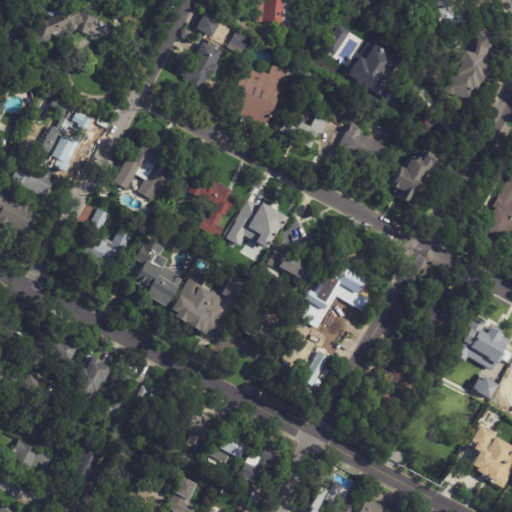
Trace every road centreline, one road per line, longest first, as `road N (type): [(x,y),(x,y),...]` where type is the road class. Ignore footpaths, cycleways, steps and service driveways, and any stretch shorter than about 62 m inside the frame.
road 1 (tertiary): [(276,511),(511,88)]
road 2 (residential): [(511,291),(136,93)]
road 3 (residential): [(0,349),(187,0)]
road 4 (residential): [(314,438),(0,270)]
road 5 (tertiary): [(459,511),(314,438)]
